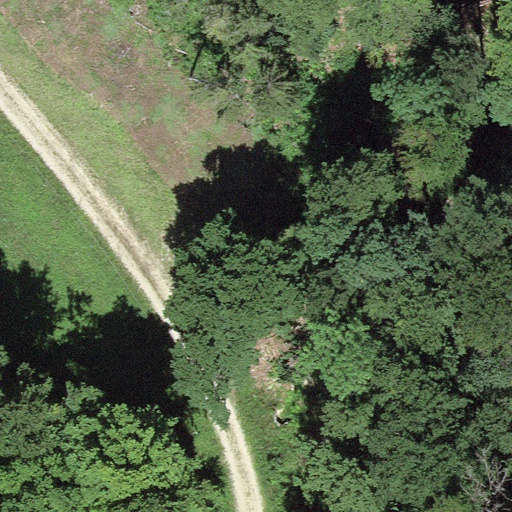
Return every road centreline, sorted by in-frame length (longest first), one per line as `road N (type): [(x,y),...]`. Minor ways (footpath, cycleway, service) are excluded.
road 1 (track): [(247,511),(225,435),(140,263),(0,82)]
road 2 (track): [(0,354),(241,477)]
road 3 (track): [(225,435),(359,511)]
